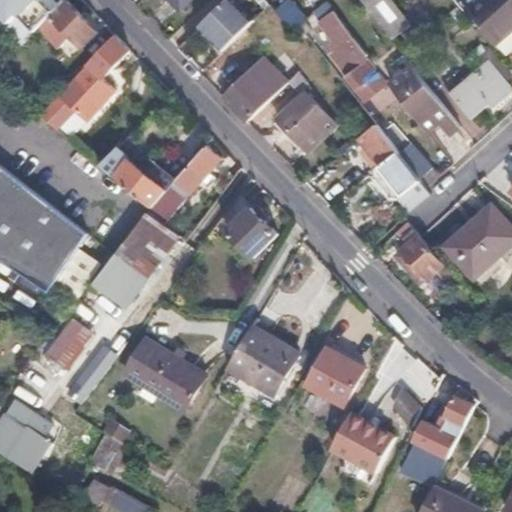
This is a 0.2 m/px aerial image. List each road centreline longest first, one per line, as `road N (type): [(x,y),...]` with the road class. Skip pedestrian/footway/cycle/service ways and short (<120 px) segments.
road 1 (residential): [(102,0),(356,271),(469,382),(511,410)]
road 2 (residential): [(422,217),(511,137)]
